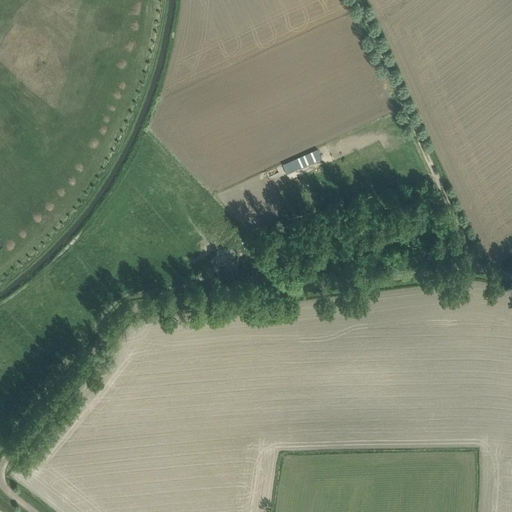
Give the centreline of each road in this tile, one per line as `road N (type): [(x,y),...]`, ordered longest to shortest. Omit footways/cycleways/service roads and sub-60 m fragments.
road 1 (track): [(473,266),(141,313),(10,456),(0,477)]
road 2 (track): [(359,0),(473,266)]
